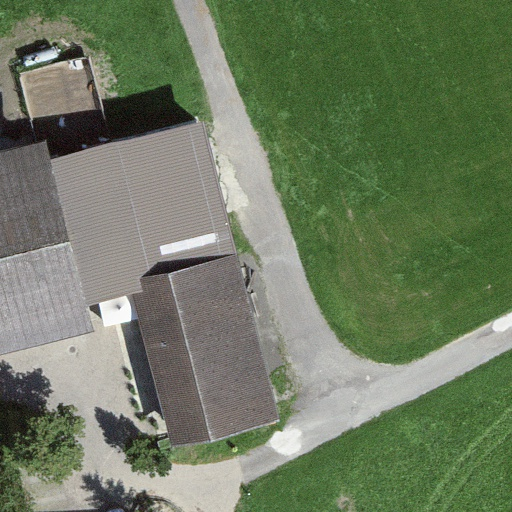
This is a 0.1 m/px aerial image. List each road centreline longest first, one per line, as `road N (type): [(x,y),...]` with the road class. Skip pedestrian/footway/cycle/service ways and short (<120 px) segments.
road 1 (track): [(350,414),(188,0)]
road 2 (track): [(350,414),(216,487),(134,481),(55,388),(0,398)]
